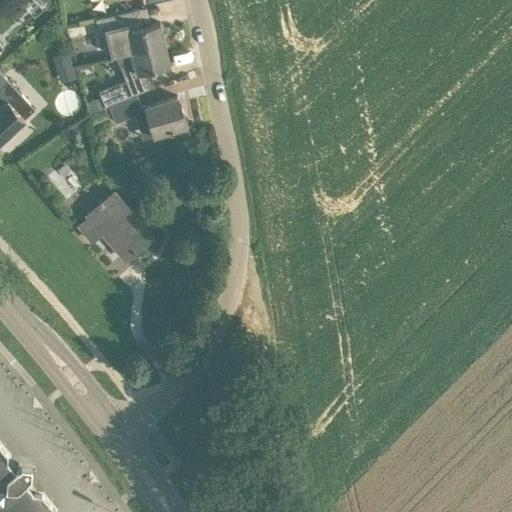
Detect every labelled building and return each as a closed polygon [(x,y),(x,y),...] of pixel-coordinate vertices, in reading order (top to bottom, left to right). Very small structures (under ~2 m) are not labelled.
[(116,57),(165,46),(160,22),(143,26),(139,9),(95,19),(98,32),(105,30),(111,56),(115,55),(116,57)] [(109,106),(136,94),(146,89),(153,87),(149,70),(170,65),(165,46),(116,57),(125,80),(98,91),(99,93),(104,107),(108,105),(109,106)] [(53,55),(56,66),(72,61),(69,50),(53,55)] [(0,136),(36,107),(10,77),(0,84),(0,136)] [(104,107),(99,93),(85,98),(91,113),(104,107)] [(136,94),(109,106),(115,121),(135,115),(137,123),(150,119),(155,135),(186,126),(177,96),(141,107),(136,94)] [(105,131),(103,125),(97,125),(93,130),(95,135),(101,136),(105,131)] [(152,236),(112,191),(86,214),(88,217),(78,226),(91,241),(101,232),(126,259),(152,236)] [(52,511),(55,511),(42,496),(34,495),(26,485),(29,483),(31,486),(31,479),(21,467),(16,467),(8,457),(7,454),(0,445),(0,511),(52,511)]
